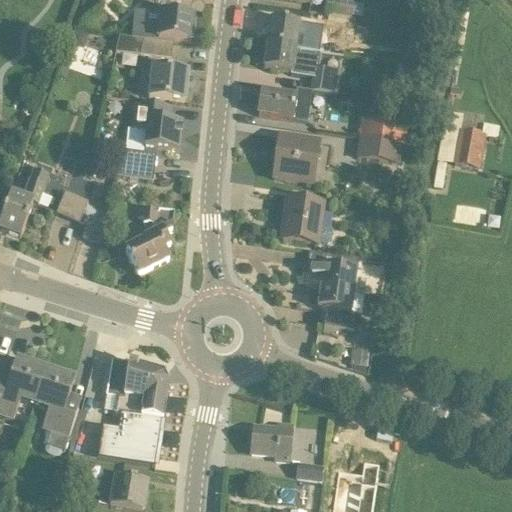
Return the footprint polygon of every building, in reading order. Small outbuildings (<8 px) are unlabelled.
[(353,4),(327,0),(326,0),(325,16),(351,20),(351,17),(353,6),(353,4)] [(364,8),(353,6),(351,17),(362,19),(364,8)] [(193,19),(160,16),(159,28),(133,25),(131,40),(190,46),(193,19)] [(347,23),(327,20),(325,34),(345,37),(347,23)] [(312,42),(314,30),(271,23),(267,48),(295,52),(297,39),(312,42)] [(86,55),(87,35),(74,34),(73,55),(86,55)] [(115,56),(140,59),(171,62),(173,46),(119,40),(115,56)] [(317,71),(320,56),(310,54),(295,52),(267,48),(263,72),(289,76),(289,78),(312,81),(310,93),(337,97),(341,75),(317,71)] [(188,76),(151,72),(148,101),(185,105),(188,76)] [(261,95),(258,119),(292,124),(294,109),(296,100),(261,95)] [(145,133),(144,150),(179,154),(182,125),(170,124),(172,111),(135,107),(132,132),(145,133)] [(360,142),(401,147),(405,147),(407,129),(363,123),(360,142)] [(460,131),(444,129),(443,129),(437,165),(452,167),(452,168),(480,173),(486,138),(460,134),(460,131)] [(318,146),(279,140),(273,181),(312,187),(318,146)] [(401,147),(360,142),(357,160),(399,166),(401,147)] [(152,184),(155,158),(120,153),(115,179),(152,184)] [(33,175),(23,203),(10,198),(0,225),(0,232),(20,240),(32,208),(37,210),(48,180),(33,175)] [(190,186),(181,185),(181,193),(189,194),(190,186)] [(78,227),(88,205),(65,195),(55,217),(78,227)] [(323,207),(286,201),(284,217),(286,217),(283,243),(317,248),(323,207)] [(165,238),(172,235),(173,216),(138,212),(137,221),(143,222),(143,227),(155,228),(155,231),(157,235),(145,241),(146,244),(125,254),(137,278),(168,263),(163,251),(170,248),(165,238)] [(102,233),(87,227),(82,241),(98,246),(102,233)] [(327,270),(307,267),(304,288),(353,295),(358,263),(328,258),(327,270)] [(353,334),(355,317),(350,317),(353,295),(304,288),(304,289),(320,291),(317,312),(326,313),(323,330),(333,331),(353,334)] [(352,369),(366,370),(367,356),(353,355),(352,369)] [(34,408),(45,374),(17,364),(13,377),(1,373),(0,376),(0,418),(13,423),(19,403),(34,408)] [(164,378),(163,378),(137,370),(137,369),(128,366),(111,364),(106,399),(123,402),(119,430),(102,428),(97,459),(154,467),(167,386),(168,385),(168,384),(165,379),(164,378)] [(74,383),(45,374),(34,408),(48,412),(42,432),(68,441),(73,426),(82,400),(69,396),(74,383)] [(82,429),(73,426),(68,441),(77,444),(82,429)] [(276,464),(288,465),(291,430),(278,429),(278,433),(253,431),(251,457),(276,460),(276,464)] [(320,484),(322,471),(298,467),(295,481),(320,484)] [(142,511),(147,487),(115,481),(102,479),(97,508),(109,510),(109,511),(116,511),(142,511)]
